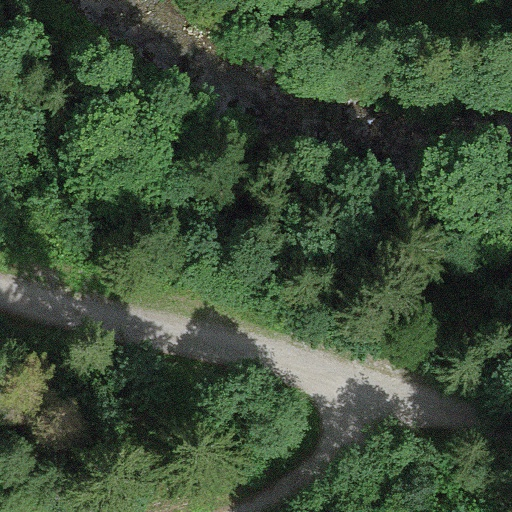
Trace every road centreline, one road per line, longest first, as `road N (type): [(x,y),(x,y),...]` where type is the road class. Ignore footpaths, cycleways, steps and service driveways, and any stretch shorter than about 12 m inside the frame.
road 1 (track): [(511,433),(376,383),(0,283)]
road 2 (track): [(376,383),(289,484),(242,511)]
